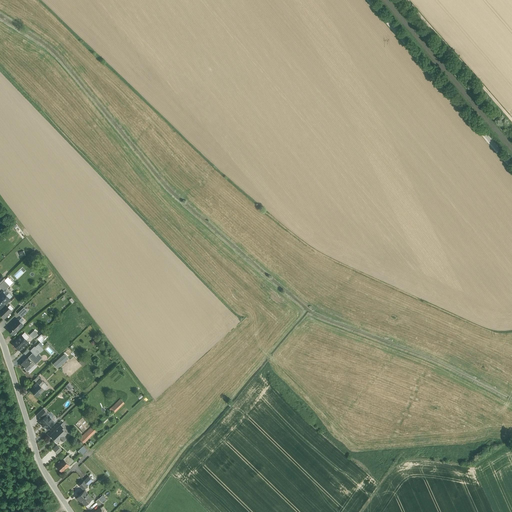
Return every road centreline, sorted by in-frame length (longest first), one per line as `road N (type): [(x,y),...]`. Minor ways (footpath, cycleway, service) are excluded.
road 1 (unclassified): [(511,168),(368,0)]
road 2 (unclassified): [(0,336),(38,464),(72,511)]
road 3 (track): [(511,120),(405,0)]
